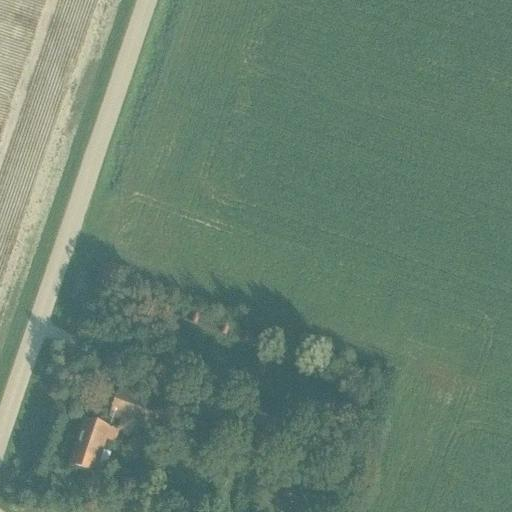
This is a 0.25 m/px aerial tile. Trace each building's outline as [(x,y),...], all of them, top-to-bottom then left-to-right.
[(131,359),(127,370),(140,375),(144,363),(131,359)] [(156,434),(165,404),(119,388),(109,418),(156,434)] [(116,444),(120,432),(84,420),(68,466),(96,476),(107,441),(116,444)] [(135,437),(130,451),(140,454),(144,441),(135,437)] [(125,462),(126,448),(111,446),(110,461),(125,462)]
